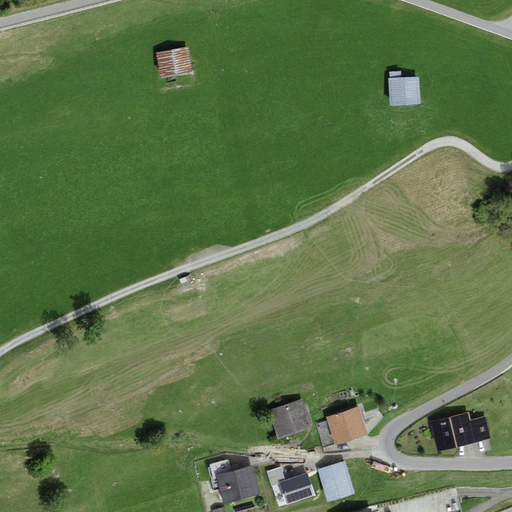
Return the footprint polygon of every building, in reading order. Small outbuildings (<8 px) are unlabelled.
[(183,51),(151,55),(153,79),(185,76),(183,51)] [(419,76),(389,76),(390,102),(419,101),(419,76)] [(273,417),(271,419),(276,437),(311,427),(303,399),(271,408),(273,417)] [(358,409),(318,421),(325,445),(365,433),(358,409)] [(464,413),(425,422),(432,451),(485,439),(481,419),(466,422),(464,413)] [(318,464),(308,467),(312,480),(322,477),(328,500),(353,493),(344,463),(320,469),(318,464)] [(251,468),(218,477),(225,501),(258,493),(251,468)] [(455,511),(449,487),(369,508),(369,511),(455,511)]
